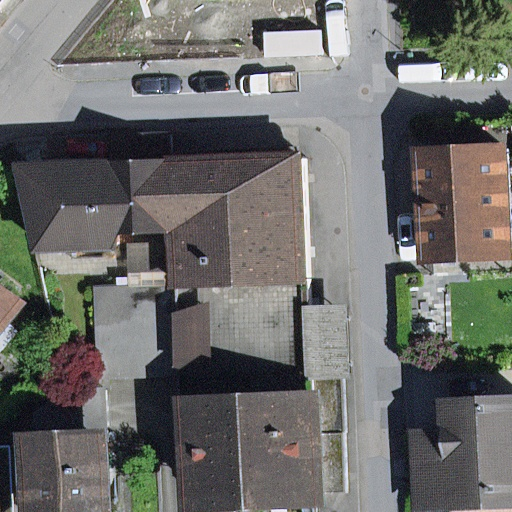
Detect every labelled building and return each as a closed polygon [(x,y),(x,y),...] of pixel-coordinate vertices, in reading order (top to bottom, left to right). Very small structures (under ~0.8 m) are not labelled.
[(0,0),(0,11),(9,0),(0,0)] [(181,232),(184,231),(182,163),(173,163),(172,135),(116,137),(117,165),(48,168),(32,179),(47,250),(118,247),(118,234),(181,232)] [(428,153),(433,259),(511,255),(511,211),(509,150),(428,153)] [(312,282),(308,158),(182,163),(184,231),(181,232),(183,287),(312,282)] [(183,287),(186,376),(188,411),(316,407),(317,436),(347,435),(345,375),(315,376),(313,309),(312,282),(183,287)] [(0,332),(22,305),(0,286),(0,332)] [(186,376),(183,287),(100,289),(103,378),(186,376)] [(345,375),(352,375),(350,308),(313,309),(315,376),(345,375)] [(39,415),(40,446),(106,443),(109,443),(107,391),(71,393),(39,415)] [(511,403),(454,406),(455,434),(421,435),(424,501),(458,499),(511,497),(511,403)] [(289,510),(289,496),(319,494),(317,436),(316,407),(188,411),(189,454),(205,453),(207,499),(237,498),(237,511),(289,510)] [(319,494),(349,493),(347,435),(317,436),(319,494)] [(109,511),(106,443),(40,446),(26,446),(28,483),(42,483),(42,511),(109,511)] [(0,511),(13,511),(11,451),(0,451),(0,511)] [(458,511),(511,511),(511,497),(458,499),(458,511)]
